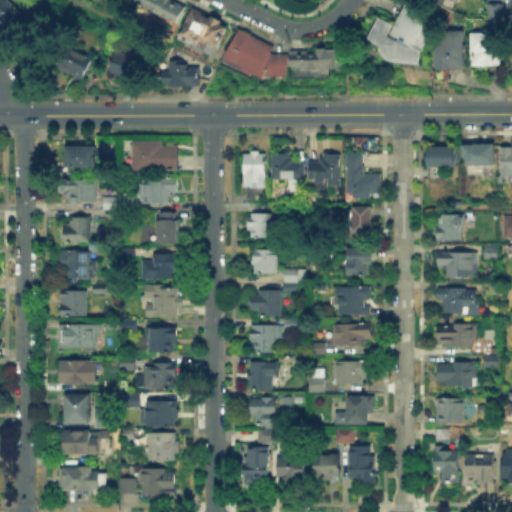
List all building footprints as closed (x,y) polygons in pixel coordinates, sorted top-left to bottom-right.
[(0,4),(4,0),(8,0),(26,21),(13,33),(0,18),(0,4)] [(140,0),(174,0),(173,2),(187,9),(180,24),(140,1),(140,0)] [(487,17),(487,3),(504,3),(504,17),(487,17)] [(381,12),(398,20),(403,8),(424,19),(420,29),(431,34),(420,60),(406,62),(395,62),(388,59),(385,56),(379,43),(368,37),(381,12)] [(196,10),(228,26),(219,46),(203,39),(200,44),(202,45),(201,48),(182,40),(196,10)] [(240,30),(278,48),(274,53),(291,54),(292,76),(267,76),(228,56),(240,30)] [(473,69),(473,32),(503,32),(503,65),(496,65),(496,69),(473,69)] [(434,49),(435,46),(442,34),(467,35),(467,69),(435,69),(434,49)] [(296,70),(295,52),(319,50),(318,46),(323,43),(327,46),(329,47),(333,47),(337,46),(340,48),(340,49),(343,49),(343,67),(296,70)] [(72,49),(92,60),(81,79),(61,68),(52,63),(64,44),(72,49)] [(107,68),(113,48),(126,54),(127,50),(128,49),(139,53),(129,79),(110,73),(112,69),(107,68)] [(166,83),(167,70),(170,71),(170,64),(186,66),(185,70),(193,70),(192,85),(185,84),(184,87),(170,86),(171,84),(166,83)] [(66,168),(66,144),(97,144),(97,169),(66,168)] [(163,144),(163,145),(179,145),(179,169),(132,169),(132,145),(134,145),(134,144),(163,144)] [(495,157),(495,166),(470,166),(470,157),(464,157),(464,144),(495,144),(495,157)] [(456,148),(456,172),(430,172),(430,147),(456,148)] [(511,173),(502,173),(502,147),(511,147),(511,173)] [(244,185),(244,150),(265,150),(265,185),(244,185)] [(292,152),(292,160),(305,160),(305,179),(274,179),(274,152),(292,152)] [(338,153),(337,162),(341,162),(341,180),(310,180),(310,162),(319,162),(319,158),(324,158),(324,153),(338,153)] [(347,192),(347,154),(365,154),(365,170),(372,170),(372,175),(381,175),(381,193),(371,192),(371,197),(354,197),(354,192),(347,192)] [(168,204),(139,203),(139,178),(179,178),(178,192),(172,192),(172,198),(168,198),(168,204)] [(98,179),(97,203),(71,203),(71,200),(67,200),(67,192),(60,192),(60,179),(98,179)] [(249,197),(249,185),(264,186),(264,197),(249,197)] [(104,210),(104,198),(120,198),(120,210),(104,210)] [(354,232),(354,207),(372,207),(372,232),(354,232)] [(511,213),(500,213),(500,236),(511,236),(511,213)] [(161,214),(179,214),(179,242),(161,242),(161,214)] [(248,238),(248,214),(276,214),(276,238),(248,238)] [(464,216),(464,240),(439,240),(439,216),(464,216)] [(73,242),(65,242),(65,223),(73,223),(73,217),(91,218),(91,242),(73,242)] [(511,259),(503,259),(503,249),(511,249),(511,259)] [(370,275),(348,275),(348,250),(374,250),(374,265),(370,265),(370,275)] [(484,261),(484,250),(497,250),(497,261),(484,261)] [(92,265),(91,278),(66,278),(66,265),(59,265),(60,252),(92,252),(92,265)] [(254,252),(277,252),(277,274),(254,274),(254,252)] [(446,266),(438,266),(438,253),(475,253),(475,279),(446,279),(446,266)] [(178,279),(144,279),(145,261),(155,261),(155,254),(178,254),(178,279)] [(297,284),(285,284),(285,267),(297,267),(297,284)] [(93,292),(93,282),(108,282),(108,292),(93,292)] [(483,296),(483,286),(495,286),(495,296),(483,296)] [(180,287),(180,317),(147,317),(147,287),(180,287)] [(365,300),(365,305),(369,305),(369,314),(337,314),(337,288),(370,288),(370,300),(365,300)] [(282,308),(282,317),(259,317),(259,308),(252,308),(252,297),(259,297),(259,290),(282,290),(282,308)] [(439,296),(439,290),(475,290),(475,313),(443,313),(443,296),(439,296)] [(61,317),(61,292),(87,292),(87,317),(61,317)] [(284,331),(284,319),(298,319),(298,331),(284,331)] [(122,332),(122,320),(139,320),(139,332),(122,332)] [(253,323),(274,323),(274,350),(253,350),(253,323)] [(100,326),(100,350),(59,349),(59,325),(100,326)] [(363,345),(334,345),(334,326),(372,326),(372,336),(363,336),(363,345)] [(439,343),(439,327),(476,327),(476,348),(447,348),(447,343),(439,343)] [(179,328),(179,353),(143,352),(143,328),(179,328)] [(312,353),(312,340),(326,340),(326,353),(312,353)] [(344,355),(344,361),(370,361),(370,375),(364,375),(364,384),(336,384),(337,355),(344,355)] [(484,368),(484,356),(499,356),(499,368),(484,368)] [(121,370),(121,358),(136,358),(136,371),(121,370)] [(61,385),(61,360),(97,361),(97,385),(61,385)] [(251,390),(251,361),(279,361),(279,390),(251,390)] [(178,364),(178,390),(154,389),(154,386),(144,386),(145,367),(154,368),(154,363),(178,364)] [(439,364),(476,365),(475,386),(439,386),(439,364)] [(315,388),(315,367),(324,368),(324,388),(315,388)] [(91,396),(91,424),(67,424),(67,396),(91,396)] [(128,408),(128,396),(141,396),(141,408),(128,408)] [(369,424),(348,424),(348,396),(377,396),(376,412),(369,412),(369,424)] [(464,397),(464,424),(438,424),(438,397),(464,397)] [(274,412),(274,425),(257,425),(257,412),(252,412),(252,399),(277,399),(277,412),(274,412)] [(147,428),(147,402),(179,402),(178,428),(147,428)] [(97,427),(98,408),(108,408),(108,427),(97,427)] [(337,424),(337,411),(347,411),(348,424),(337,424)] [(259,444),(259,428),(281,428),(281,444),(259,444)] [(336,441),(336,428),(354,428),(354,441),(336,441)] [(93,455),(66,455),(66,430),(109,431),(109,440),(101,440),(101,455),(93,455)] [(120,441),(120,430),(135,430),(135,441),(120,441)] [(179,434),(179,462),(147,462),(147,434),(179,434)] [(370,445),(370,456),(374,456),(374,477),(370,477),(350,477),(350,445),(370,445)] [(443,448),(443,453),(459,453),(459,484),(443,484),(443,473),(435,473),(435,448),(443,448)] [(511,448),(500,449),(499,478),(511,478),(511,448)] [(269,449),(269,481),(259,481),(259,483),(247,483),(247,449),(269,449)] [(495,454),(495,479),(467,479),(468,454),(495,454)] [(316,456),(340,456),(340,480),(316,480),(316,456)] [(297,478),(297,485),(287,485),(288,478),(279,478),(279,457),(307,457),(307,478),(297,478)] [(100,469),(100,491),(66,491),(66,485),(60,485),(61,469),(100,469)] [(143,496),(144,469),(177,469),(177,496),(143,496)] [(137,480),(137,494),(121,494),(122,480),(137,480)]
